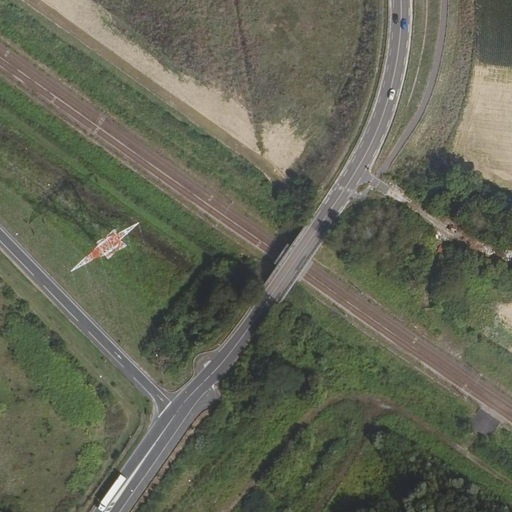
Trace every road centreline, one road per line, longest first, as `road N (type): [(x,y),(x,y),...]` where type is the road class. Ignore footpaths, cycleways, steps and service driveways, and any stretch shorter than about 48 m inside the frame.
road 1 (secondary): [(0,235),(173,415)]
road 2 (tertiary): [(314,228),(380,118),(399,0)]
road 3 (tertiary): [(314,228),(230,351),(173,415)]
